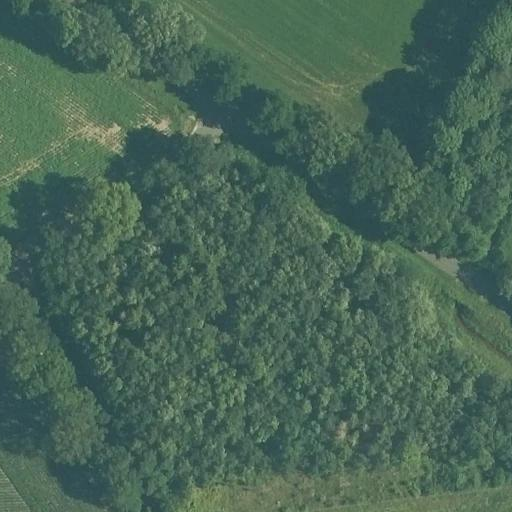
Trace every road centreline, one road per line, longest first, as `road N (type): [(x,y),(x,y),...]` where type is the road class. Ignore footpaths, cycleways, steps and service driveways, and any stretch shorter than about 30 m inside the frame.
road 1 (unclassified): [(260,118),(0,292)]
road 2 (unclassified): [(260,118),(511,294)]
road 3 (unclassified): [(84,0),(260,118)]
